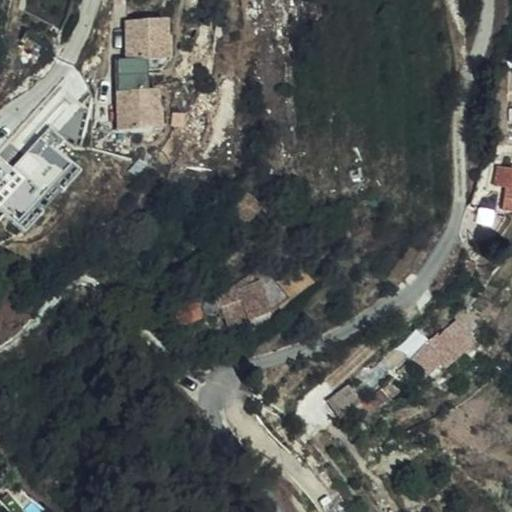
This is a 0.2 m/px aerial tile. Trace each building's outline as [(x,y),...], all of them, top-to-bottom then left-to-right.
[(127,58),(173,57),(172,17),(127,18),(127,58)] [(118,58),(119,129),(164,128),(163,89),(148,89),(148,57),(118,58)] [(71,139),(50,111),(2,147),(38,193),(72,167),(58,149),(71,139)] [(511,206),(511,216),(510,229),(511,229),(511,187),(506,187),(503,205),(511,206)] [(238,222),(233,228),(228,235),(244,250),(258,233),(243,218),(238,222)] [(244,349),(245,353),(264,346),(252,315),(233,322),(237,330),(218,337),(225,356),(244,349)] [(434,348),(422,360),(435,375),(441,382),(454,372),(449,366),(466,350),(451,336),(436,350),(434,348)] [(435,375),(422,360),(406,377),(419,391),(423,388),(433,377),(435,375)] [(442,387),(433,377),(423,388),(432,396),(442,387)] [(341,433),(355,418),(340,405),(327,419),(341,433)] [(365,412),(349,427),(357,434),(373,420),(365,412)]
